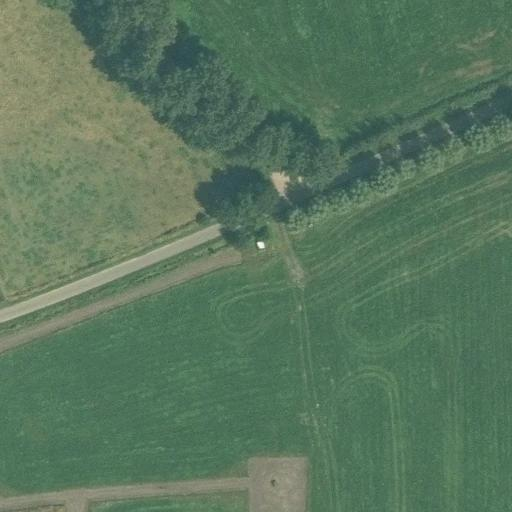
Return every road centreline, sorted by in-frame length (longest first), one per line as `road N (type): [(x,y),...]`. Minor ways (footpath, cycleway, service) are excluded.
road 1 (unclassified): [(0,317),(172,252),(511,97)]
road 2 (track): [(305,191),(217,117),(108,0)]
